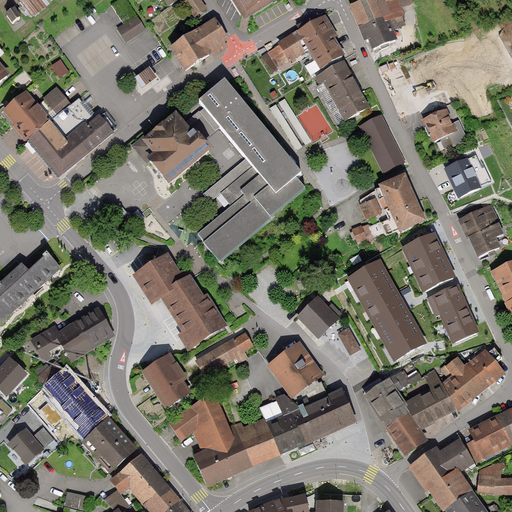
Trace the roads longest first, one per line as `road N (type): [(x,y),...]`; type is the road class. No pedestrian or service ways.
road 1 (residential): [(511,354),(340,0)]
road 2 (tertiary): [(211,511),(128,411),(117,386),(123,301),(44,203)]
road 3 (residential): [(44,203),(240,53)]
road 4 (tertiary): [(379,481),(342,466),(307,469),(223,511)]
road 5 (residential): [(379,481),(511,384)]
